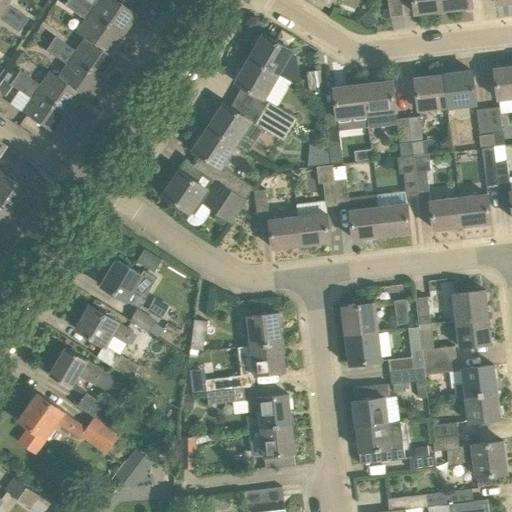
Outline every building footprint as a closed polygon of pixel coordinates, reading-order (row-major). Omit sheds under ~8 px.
[(0,0),(0,10),(1,11),(7,5),(9,0),(0,0)] [(71,0),(66,0),(63,5),(85,19),(76,32),(84,37),(110,55),(123,35),(71,0)] [(113,0),(97,0),(94,5),(87,0),(71,0),(123,35),(137,16),(113,0)] [(404,15),(402,0),(388,0),(390,8),(391,15),(391,17),(404,15)] [(443,0),(414,0),(416,14),(445,10),(443,0)] [(443,0),(445,10),(473,7),(471,0),(443,0)] [(383,16),(391,15),(390,8),(382,9),(383,16)] [(10,18),(22,26),(27,18),(15,10),(10,18)] [(360,18),(368,29),(378,22),(370,11),(360,18)] [(18,32),(22,26),(10,18),(6,25),(18,32)] [(250,57),(280,75),(293,50),(263,33),(250,57)] [(55,36),(50,44),(62,53),(67,45),(55,36)] [(84,37),(75,50),(70,58),(104,81),(118,60),(110,55),(84,37)] [(45,51),(57,60),(62,53),(50,44),(45,51)] [(280,75),(250,57),(235,82),(265,100),(280,75)] [(104,81),(70,58),(65,65),(57,77),(56,78),(81,95),(90,101),(104,81)] [(511,98),(511,66),(495,68),(499,100),(511,98)] [(321,70),(307,71),(309,92),(324,101),(321,70)] [(14,78),(13,79),(24,86),(30,78),(19,71),(14,78)] [(48,71),(39,85),(34,93),(68,115),(81,95),(56,78),(57,77),(48,71)] [(472,71),(444,74),(448,107),(476,103),(472,71)] [(7,73),(2,80),(9,85),(13,79),(14,78),(7,73)] [(448,107),(444,74),(416,77),(420,110),(448,107)] [(9,85),(11,86),(17,90),(20,92),(24,86),(13,79),(9,85)] [(0,91),(5,95),(11,86),(9,85),(2,80),(0,82),(0,91)] [(364,84),(368,115),(397,112),(393,80),(364,84)] [(335,87),(337,104),(338,119),(368,115),(364,84),(335,87)] [(68,115),(34,93),(30,99),(21,112),(54,135),(68,115)] [(262,112),(291,130),(298,119),(269,101),(262,112)] [(252,122),(223,103),(209,125),(237,144),(249,152),(264,128),(284,141),(291,130),(262,112),(256,123),(252,122)] [(488,108),(491,132),(503,131),(500,106),(488,108)] [(488,108),(477,109),(480,134),(491,132),(488,108)] [(413,155),(414,155),(425,154),(420,116),(408,117),(413,155)] [(413,155),(408,117),(396,119),(401,157),(413,155)] [(327,125),(330,151),(331,163),(343,162),(342,150),(339,123),(327,125)] [(223,166),(237,145),(237,144),(209,125),(193,149),(202,155),(195,165),(218,180),(217,181),(245,200),(253,188),(254,187),(223,166)] [(492,134),(480,136),(481,146),(493,145),(492,134)] [(0,207),(12,216),(28,192),(0,174),(0,155),(6,146),(0,141),(0,207)] [(499,187),(497,162),(495,147),(482,148),(487,188),(499,187)] [(356,161),(373,159),(371,149),(355,151),(356,161)] [(427,170),(431,170),(429,153),(425,154),(414,155),(419,196),(430,194),(427,170)] [(408,197),(419,196),(414,155),(413,155),(401,157),(398,157),(400,174),(404,173),(408,197)] [(499,187),(511,186),(511,191),(511,195),(511,177),(510,178),(508,160),(497,162),(499,187)] [(336,181),(334,164),(317,166),(319,184),(324,183),(327,207),(339,205),(336,181)] [(245,200),(217,181),(211,191),(179,170),(163,193),(192,213),(200,200),(231,221),(245,200)] [(347,179),(336,181),(339,205),(350,204),(347,179)] [(266,189),(254,190),(258,216),(270,216),(266,189)] [(488,194),(459,198),(462,226),(491,223),(488,194)] [(459,198),(431,201),(435,229),(462,226),(459,198)] [(407,204),(379,207),(382,236),(411,232),(407,204)] [(0,207),(0,234),(12,216),(0,207)] [(379,207),(351,210),(354,239),(382,236),(379,207)] [(327,212),(298,216),(302,245),(330,242),(327,212)] [(302,245),(298,216),(270,219),(274,249),(302,245)] [(163,259),(145,249),(137,262),(155,272),(163,259)] [(157,278),(144,269),(141,274),(118,260),(102,286),(127,301),(134,289),(146,296),(157,278)] [(486,290),(454,294),(457,321),(489,316),(486,290)] [(428,296),(416,298),(420,323),(431,322),(428,296)] [(406,299),(394,300),(397,320),(408,319),(406,299)] [(236,310),(248,311),(249,302),(236,300),(236,310)] [(375,303),(369,304),(343,307),(346,336),(379,331),(375,303)] [(112,334),(126,342),(132,332),(118,324),(119,323),(91,307),(77,329),(105,346),(112,334)] [(139,309),(131,319),(150,332),(157,321),(139,309)] [(280,312),(248,316),(252,346),(283,342),(280,312)] [(457,321),(460,347),(492,343),(489,316),(457,321)] [(208,321),(194,320),(191,344),(190,348),(204,350),(205,345),(208,321)] [(164,328),(155,323),(151,331),(159,336),(164,328)] [(409,329),(412,356),(388,359),(390,371),(425,366),(425,362),(423,350),(422,350),(420,327),(409,329)] [(379,331),(346,336),(350,364),(382,360),(379,331)] [(252,346),(239,348),(242,375),(206,379),(207,392),(251,386),(249,374),(255,373),(255,375),(287,371),(283,342),(252,346)] [(425,362),(457,358),(455,345),(423,350),(425,362)] [(102,370),(88,362),(89,361),(66,347),(50,376),(72,389),(80,375),(94,383),(105,390),(109,389),(114,380),(113,376),(102,370)] [(140,366),(120,354),(111,366),(132,379),(140,366)] [(425,362),(425,366),(426,374),(459,370),(457,358),(425,362)] [(495,365),(462,369),(464,384),(455,385),(457,396),(466,395),(498,391),(495,365)] [(417,381),(418,385),(426,384),(427,384),(425,374),(426,374),(425,366),(390,371),(392,384),(417,381)] [(357,425),(359,425),(389,421),(385,397),(390,396),(388,382),(353,387),(355,399),(354,399),(357,425)] [(419,398),(428,397),(426,384),(418,385),(419,398)] [(251,386),(207,392),(209,404),(252,399),(251,386)] [(498,391),(466,395),(469,422),(501,418),(498,391)] [(103,405),(87,393),(79,405),(95,416),(103,405)] [(293,424),(289,394),(257,398),(260,420),(249,420),(250,429),(293,424)] [(64,413),(64,412),(39,395),(19,422),(29,428),(20,441),(37,453),(50,436),(48,435),(57,422),(79,438),(81,435),(107,453),(119,435),(95,418),(86,430),(75,423),(76,421),(64,413)] [(196,396),(185,395),(183,408),(194,410),(196,396)] [(391,446),(389,423),(389,421),(359,425),(357,425),(361,464),(406,459),(404,445),(391,446)] [(457,422),(432,425),(434,438),(458,435),(457,422)] [(293,424),(250,429),(254,457),(267,456),(268,468),(296,464),(294,453),(296,452),(293,424)] [(197,436),(182,435),(181,467),(196,467),(197,436)] [(434,438),(434,445),(435,451),(441,450),(447,450),(449,464),(475,461),(477,476),(508,472),(504,441),(473,444),(473,445),(460,447),(458,435),(434,438)] [(415,447),(417,456),(435,454),(435,451),(434,445),(415,447)] [(436,459),(435,454),(417,456),(410,457),(412,469),(436,467),(435,459),(436,459)] [(147,468),(131,469),(132,482),(148,481),(147,468)] [(14,478),(6,490),(31,508),(40,495),(14,478)] [(283,487),(244,491),(246,504),(284,499),(283,487)] [(427,495),(428,508),(450,505),(450,511),(489,511),(488,499),(474,501),(472,490),(427,495)] [(407,511),(407,510),(428,508),(427,495),(388,499),(389,511),(377,511),(407,511)]
